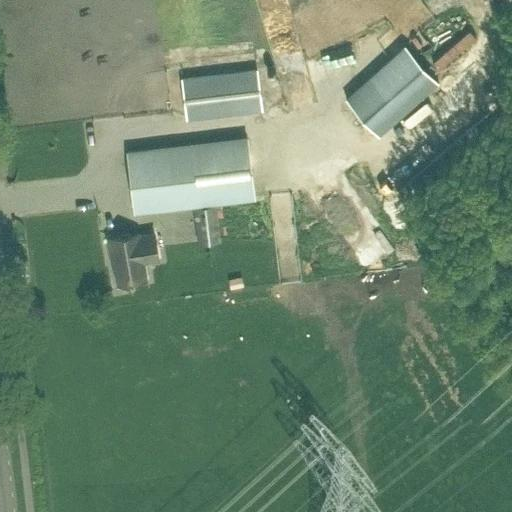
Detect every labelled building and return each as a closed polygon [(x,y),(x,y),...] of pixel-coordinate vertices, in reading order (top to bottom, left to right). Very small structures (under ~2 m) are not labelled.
[(404,43),(344,97),(377,134),(437,79),(404,43)] [(340,55),(325,57),(327,74),(342,72),(340,55)] [(322,59),(311,63),(319,89),(330,85),(322,59)] [(187,115),(260,106),(255,68),(182,76),(187,115)] [(246,135),(127,150),(134,209),(253,195),(246,135)] [(215,203),(194,205),(198,241),(219,239),(215,203)] [(137,233),(137,231),(106,236),(110,257),(113,257),(117,282),(145,277),(142,259),(157,257),(153,231),(137,233)]
